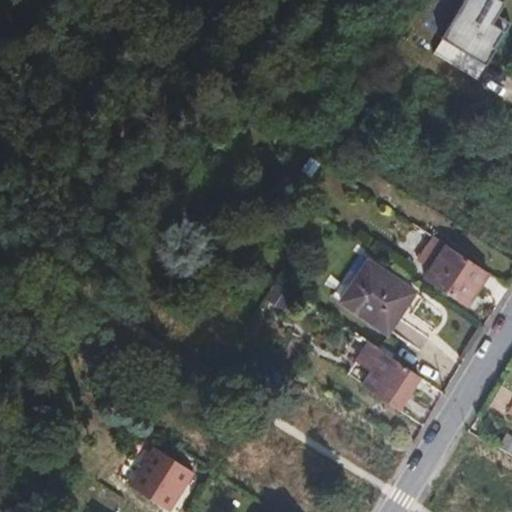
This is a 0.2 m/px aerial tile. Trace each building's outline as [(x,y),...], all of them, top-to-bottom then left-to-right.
[(505,7),(494,0),(464,0),(434,52),(477,80),(507,24),(497,17),(505,7)] [(283,72),(268,98),(294,113),(308,88),(283,72)] [(257,175),(218,149),(211,160),(250,187),(257,175)] [(467,308),(489,276),(446,248),(425,280),(467,308)] [(369,263),(339,305),(386,337),(415,295),(369,263)] [(384,355),(363,388),(398,411),(419,379),(384,355)] [(85,387),(62,371),(51,388),(75,403),(85,387)] [(511,436),(505,432),(495,450),(511,458),(511,436)] [(171,511),(193,471),(150,444),(124,483),(171,511)]
